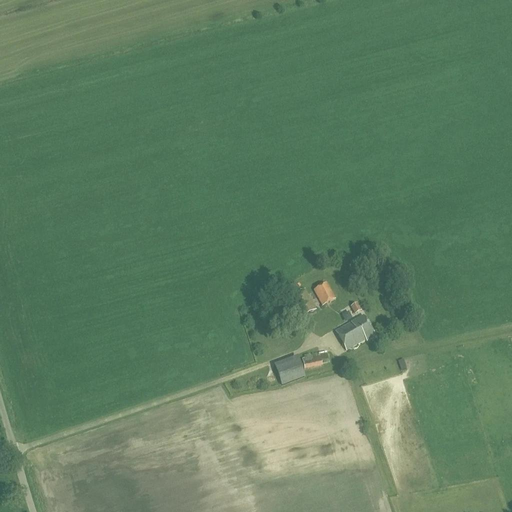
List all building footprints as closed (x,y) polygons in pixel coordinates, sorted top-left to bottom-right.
[(300,292),(295,283),(272,296),(277,306),(288,300),(299,319),(316,310),(305,289),(300,292)] [(322,307),(336,299),(327,283),(313,291),(322,307)] [(355,315),(361,311),(357,303),(350,307),(355,315)] [(366,342),(375,337),(363,316),(335,332),(346,351),(365,340),(366,342)] [(328,363),(326,352),(318,354),(319,356),(298,360),(297,356),(274,366),(282,386),(305,377),(303,370),(322,366),(322,364),(328,363)]
